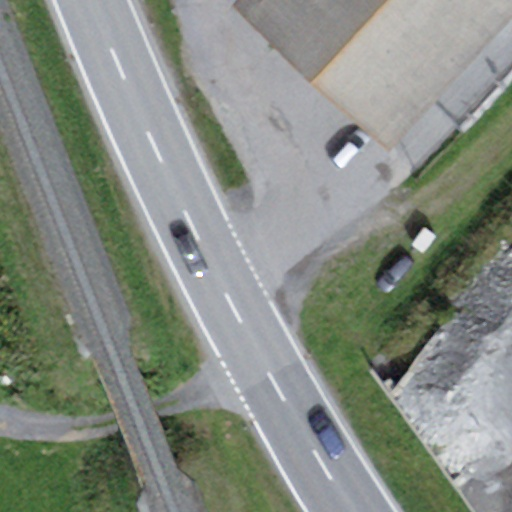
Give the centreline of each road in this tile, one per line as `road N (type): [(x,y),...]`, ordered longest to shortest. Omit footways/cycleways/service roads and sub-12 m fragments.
road 1 (primary): [(90,0),(215,274),(353,511)]
road 2 (track): [(260,360),(181,398),(85,428),(0,424)]
